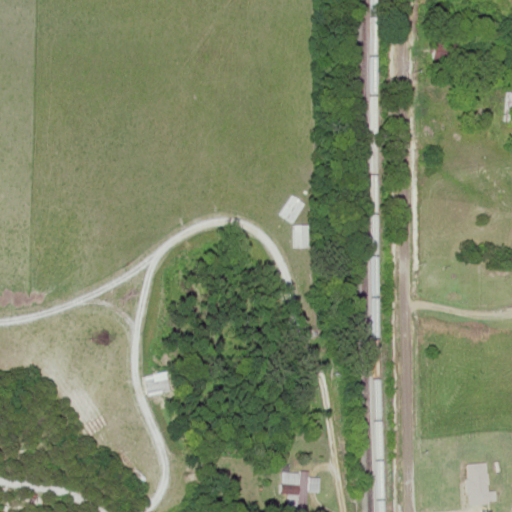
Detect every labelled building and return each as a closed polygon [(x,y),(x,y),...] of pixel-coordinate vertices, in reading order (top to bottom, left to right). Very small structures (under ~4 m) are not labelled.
[(454,58),(454,42),(429,42),(429,58),(454,58)] [(463,461),(463,502),(492,502),(493,489),(484,489),(484,462),(463,461)] [(277,470),(293,471),(292,481),(276,480),(277,470)] [(296,470),(304,470),(301,510),(294,510),(296,470)] [(315,477),(314,490),(305,490),(306,476),(315,477)]
